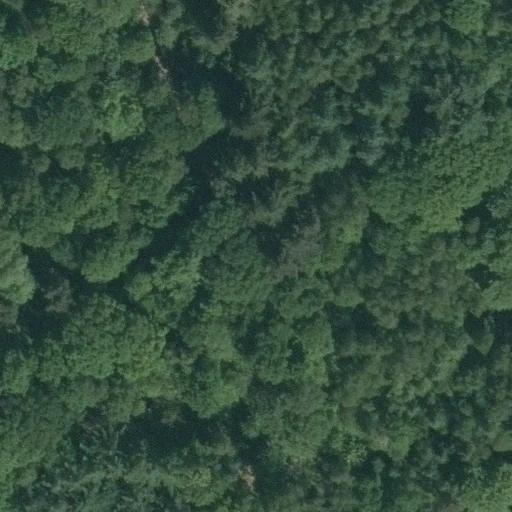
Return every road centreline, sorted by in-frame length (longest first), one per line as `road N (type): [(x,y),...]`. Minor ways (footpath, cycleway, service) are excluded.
road 1 (track): [(0,443),(254,277)]
road 2 (track): [(254,277),(135,0)]
road 3 (track): [(350,511),(254,277)]
road 4 (track): [(254,277),(450,149)]
